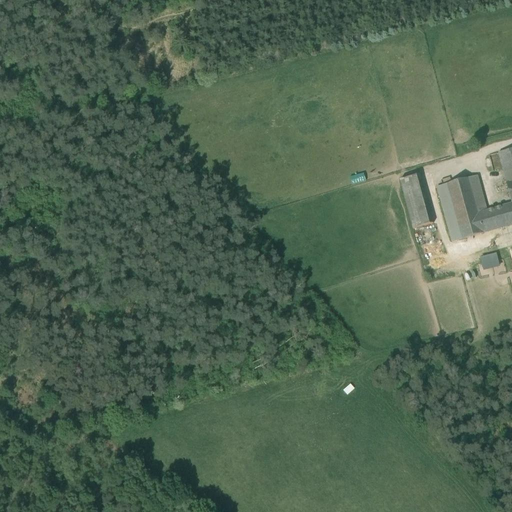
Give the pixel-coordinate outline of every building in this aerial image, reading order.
[(511,149),(499,153),(508,184),(511,183),(511,149)] [(433,224),(420,175),(400,181),(413,230),(433,224)] [(478,176),(448,184),(463,240),(484,234),(478,214),(487,212),(478,176)] [(463,240),(448,184),(437,187),(453,243),(463,240)] [(511,204),(487,212),(478,214),(484,234),(511,225),(511,204)] [(480,256),(482,270),(499,268),(497,254),(480,256)] [(349,384),(341,390),(345,395),(353,389),(349,384)]
